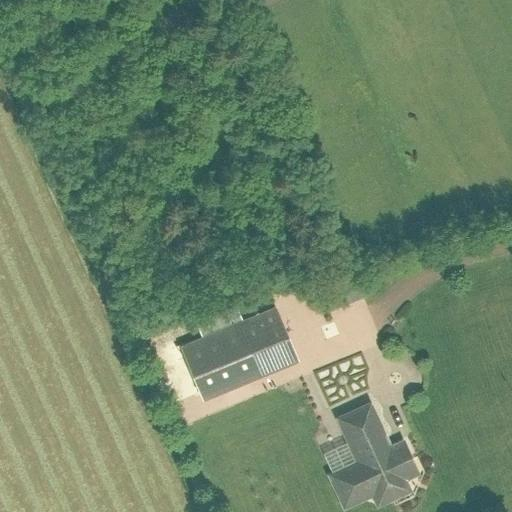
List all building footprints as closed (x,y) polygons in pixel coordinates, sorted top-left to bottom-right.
[(327,310),(361,296),(352,275),(319,290),(327,310)] [(201,336),(242,320),(234,301),(205,313),(202,305),(190,310),(201,336)] [(198,393),(292,354),(273,308),(179,347),(198,393)] [(362,392),(326,406),(330,416),(366,401),(362,392)] [(408,465),(409,460),(403,446),(398,444),(388,449),(368,405),(338,419),(358,463),(329,476),(343,507),(372,494),(375,501),(380,503),(391,498),(393,493),(389,485),(402,479),(398,469),(408,465)] [(320,454),(325,473),(337,470),(333,451),(320,454)]
